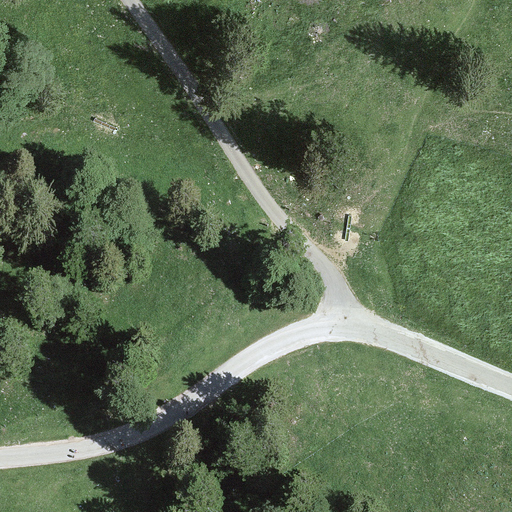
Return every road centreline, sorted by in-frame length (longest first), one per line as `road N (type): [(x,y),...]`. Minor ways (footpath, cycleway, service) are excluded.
road 1 (unclassified): [(511,386),(386,335),(319,330),(268,349),(175,414),(122,439),(0,459)]
road 2 (track): [(341,327),(325,265),(264,206),(124,0)]
